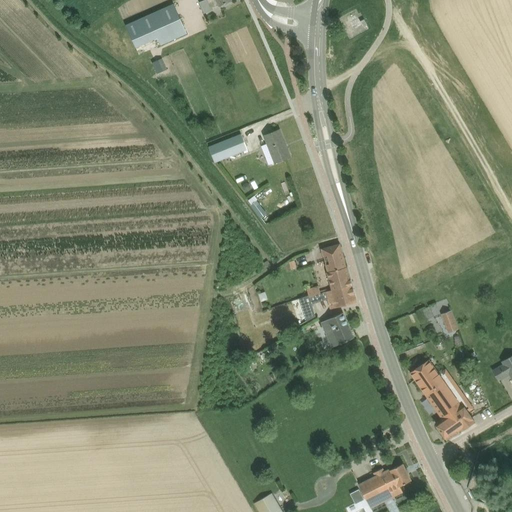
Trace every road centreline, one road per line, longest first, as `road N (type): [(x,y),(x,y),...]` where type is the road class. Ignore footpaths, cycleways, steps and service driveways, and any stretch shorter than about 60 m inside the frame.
road 1 (tertiary): [(431,457),(379,329),(335,175),(318,34)]
road 2 (track): [(389,2),(511,209)]
